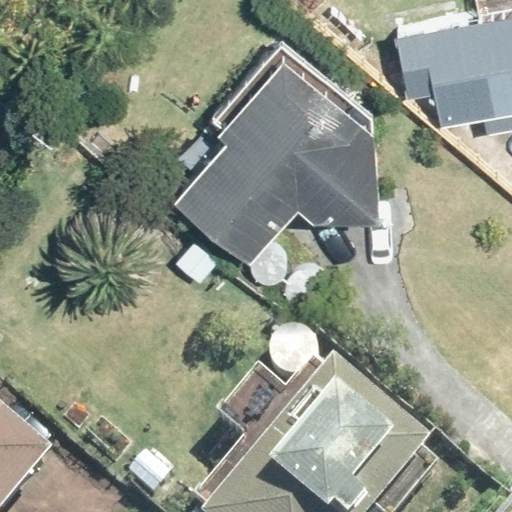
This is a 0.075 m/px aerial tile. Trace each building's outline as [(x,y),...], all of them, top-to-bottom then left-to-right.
[(511,0),(445,0),(386,12),(400,77),(426,72),(432,104),(477,96),(480,117),(511,110),(511,97),(510,89),(511,89),(511,0)] [(214,106),(162,169),(238,231),(284,176),(304,192),(371,187),(363,97),(270,20),(205,99),(214,106)] [(171,249),(193,268),(210,250),(188,230),(171,249)] [(322,358),(191,511),(359,511),(419,440),(322,358)] [(0,511),(0,497),(37,451),(0,418),(0,511)]
